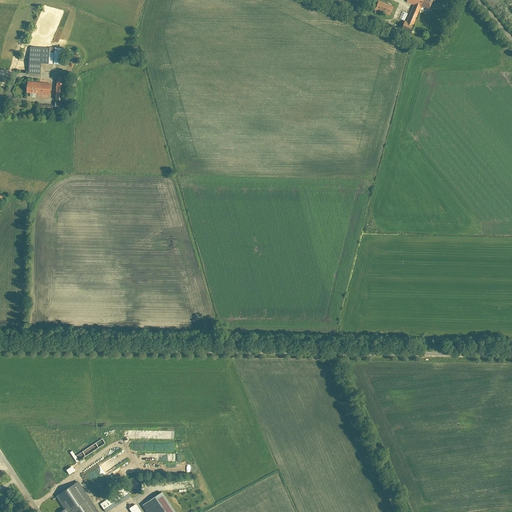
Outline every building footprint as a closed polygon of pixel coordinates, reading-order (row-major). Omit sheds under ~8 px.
[(436,0),(406,0),(405,3),(414,6),(406,24),(404,22),(401,29),(412,34),(415,27),(413,26),(420,9),(426,11),(427,8),(432,10),(436,0)] [(394,8),(390,6),(391,4),(385,1),(384,3),(380,1),(376,11),(390,17),(394,8)] [(38,76),(39,64),(67,66),(68,60),(64,60),(65,50),(29,48),(28,75),(38,76)] [(56,77),(54,101),(66,102),(68,78),(56,77)] [(30,94),(30,98),(36,99),(36,95),(50,96),(51,85),(29,82),(27,94),(30,94)] [(55,103),(55,112),(66,113),(67,104),(55,103)] [(107,443),(103,438),(74,457),(78,462),(107,443)] [(127,482),(126,485),(126,488),(127,490),(128,493),(131,494),(134,495),(137,495),(139,493),(141,491),(143,489),(143,486),(142,483),(141,481),(139,479),(136,478),(134,478),(131,478),(128,480),(127,482)] [(97,511),(77,483),(56,498),(64,510),(61,511),(97,511)] [(124,488),(101,503),(106,511),(108,511),(131,497),(124,488)] [(142,506),(145,511),(173,511),(161,493),(142,506)] [(143,511),(137,503),(130,508),(132,511),(143,511)]
